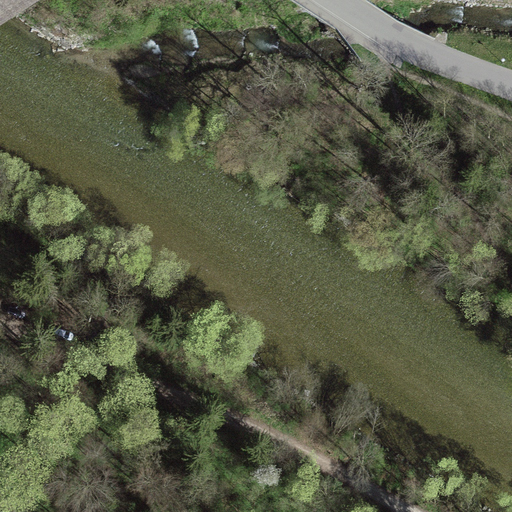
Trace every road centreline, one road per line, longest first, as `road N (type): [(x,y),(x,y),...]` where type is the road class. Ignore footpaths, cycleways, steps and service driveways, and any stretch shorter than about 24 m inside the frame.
road 1 (track): [(0,321),(250,422),(407,511)]
road 2 (residential): [(335,0),(452,65),(511,86)]
